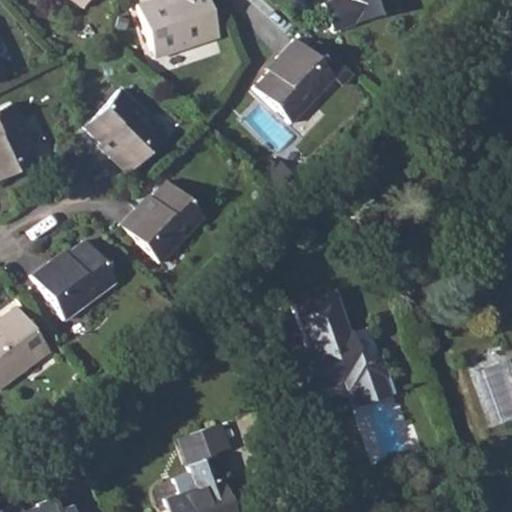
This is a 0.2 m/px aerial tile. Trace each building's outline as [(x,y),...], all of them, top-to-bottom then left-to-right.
[(66,0),(77,8),(83,0),(66,0)] [(148,0),(132,6),(147,49),(176,40),(179,48),(213,36),(200,0),(148,0)] [(331,0),(318,5),(328,31),(397,7),(394,0),(331,0)] [(274,60),(262,71),(247,87),(284,123),(328,77),(288,40),(271,57),(274,60)] [(78,128),(95,144),(105,154),(103,157),(121,175),(159,136),(113,91),(78,128)] [(0,108),(0,178),(33,163),(6,106),(0,108)] [(344,173),(326,180),(340,214),(357,208),(344,173)] [(134,210),(131,207),(114,225),(154,263),(198,216),(161,181),(145,197),(134,210)] [(49,264),(47,262),(26,277),(60,320),(110,282),(78,241),(61,255),(49,264)] [(0,385),(21,369),(16,363),(40,346),(11,308),(0,316),(0,385)] [(362,328),(280,357),(295,395),(339,380),(343,390),(380,377),(362,328)] [(380,377),(343,390),(349,407),(387,394),(380,377)] [(161,500),(165,511),(230,511),(208,454),(198,429),(188,433),(197,458),(183,464),(185,471),(168,478),(174,495),(161,500)]
